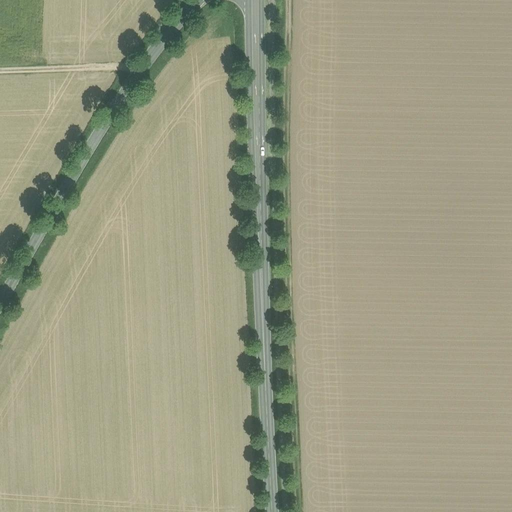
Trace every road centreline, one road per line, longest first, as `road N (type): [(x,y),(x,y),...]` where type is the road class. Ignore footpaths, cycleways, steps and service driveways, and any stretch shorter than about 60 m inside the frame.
road 1 (secondary): [(255,27),(272,511)]
road 2 (secondary): [(192,1),(117,103),(0,305)]
road 3 (track): [(142,69),(0,70)]
